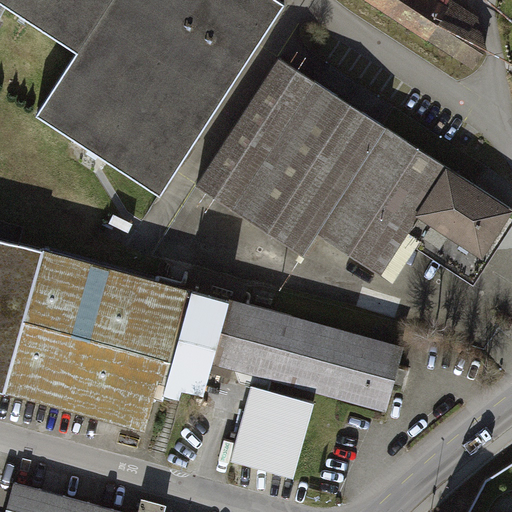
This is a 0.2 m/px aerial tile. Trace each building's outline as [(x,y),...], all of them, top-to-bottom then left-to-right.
[(10,0),(0,0),(0,15),(1,16),(10,0)] [(11,0),(85,48),(45,109),(169,190),(293,0),(11,0)] [(376,0),(481,64),(493,44),(480,13),(460,0),(376,0)] [(334,242),(404,138),(291,63),(205,192),(318,266),(334,242)] [(334,242),(388,279),(459,174),(404,138),(334,242)] [(511,242),(511,210),(459,174),(419,234),(487,280),(511,242)] [(0,383),(156,426),(170,376),(219,390),(245,298),(0,230),(0,383)] [(247,300),(230,364),(347,394),(388,404),(405,340),(247,300)] [(325,398),(257,380),(237,459),(305,476),(325,398)] [(136,511),(21,478),(10,511),(136,511)]
